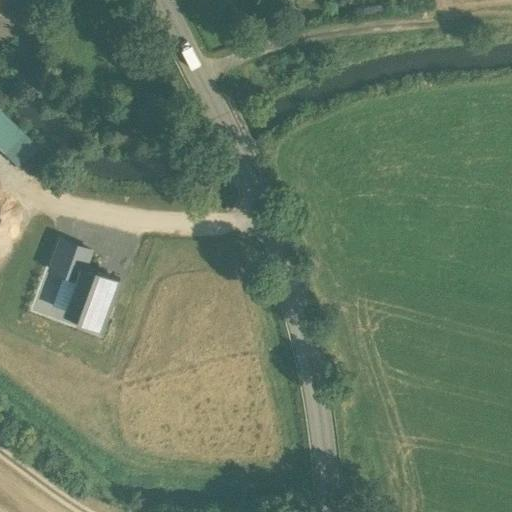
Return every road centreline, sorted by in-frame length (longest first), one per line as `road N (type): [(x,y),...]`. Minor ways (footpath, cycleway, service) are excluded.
road 1 (secondary): [(165,0),(274,230),(321,425),(329,511)]
road 2 (track): [(195,59),(355,26),(511,20)]
